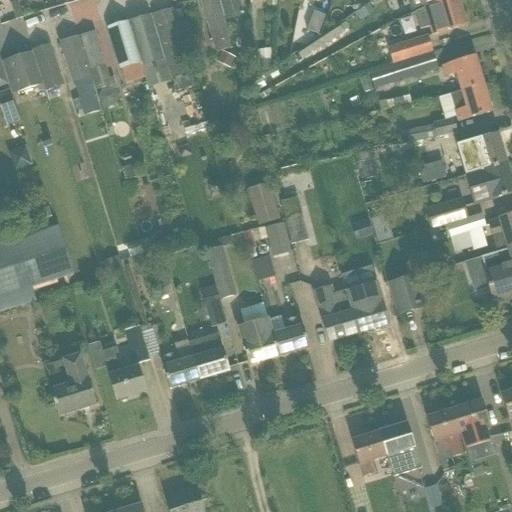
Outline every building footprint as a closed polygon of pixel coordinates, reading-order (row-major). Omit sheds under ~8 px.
[(217,0),(202,0),(201,0),(217,53),(233,48),(217,0)] [(407,0),(411,12),(423,8),(427,7),(435,5),(450,0),(407,0)] [(423,8),(414,12),(420,30),(429,27),(432,36),(446,32),(466,26),(457,0),(450,0),(435,5),(427,7),(423,8)] [(11,4),(16,20),(23,17),(18,2),(11,4)] [(152,15),(171,80),(173,79),(177,92),(195,87),(191,75),(195,73),(175,8),(152,15)] [(170,82),(164,61),(151,16),(128,23),(139,62),(148,89),(170,82)] [(139,62),(128,23),(108,29),(120,68),(139,62)] [(339,26),(304,49),(297,53),(302,61),(309,56),(344,34),(339,26)] [(79,37),(94,86),(95,91),(109,88),(112,89),(117,89),(113,77),(109,78),(96,32),(79,37)] [(78,37),(59,42),(72,83),(73,83),(76,91),(84,117),(101,112),(93,86),(78,37)] [(428,37),(388,49),(393,64),(433,52),(428,37)] [(32,51),(32,52),(43,86),(45,93),(65,87),(51,45),(32,51)] [(43,86),(32,52),(2,62),(13,95),(43,86)] [(370,76),(375,89),(438,69),(434,55),(370,76)] [(460,91),(483,85),(475,57),(441,67),(444,77),(455,74),(460,91)] [(460,92),(450,95),(454,112),(457,122),(472,118),(491,113),(483,85),(460,91),(460,92)] [(457,133),(453,119),(433,124),(433,126),(406,132),(407,134),(404,135),(405,138),(399,139),(400,145),(457,133)] [(497,134),(456,146),(465,176),(484,170),(506,164),(497,134)] [(358,172),(374,168),(371,151),(355,155),(358,172)] [(484,170),(465,176),(473,206),(483,203),(496,200),(511,194),(511,184),(506,164),(484,170)] [(442,166),(419,173),(423,184),(445,177),(442,166)] [(211,198),(224,194),(221,183),(208,186),(211,198)] [(258,227),(280,220),(269,183),(247,190),(258,227)] [(308,241),(298,198),(281,202),(291,245),(308,241)] [(463,198),(425,209),(431,229),(447,225),(468,218),(463,198)] [(468,218),(447,225),(448,230),(451,238),(469,233),(474,251),(487,247),(482,230),(486,228),(482,214),(468,218)] [(511,215),(501,219),(488,223),(493,239),(497,253),(506,250),(511,248),(511,215)] [(368,221),(355,226),(360,240),(373,235),(368,221)] [(291,253),(284,225),(266,229),(273,258),(291,253)] [(58,227),(0,245),(0,313),(36,302),(32,288),(73,275),(58,227)] [(264,228),(258,230),(261,241),(267,239),(264,228)] [(250,232),(243,234),(248,251),(254,249),(255,249),(253,243),(250,232)] [(146,262),(171,255),(167,242),(155,245),(153,238),(140,242),(146,262)] [(233,238),(233,247),(241,248),(242,238),(233,238)] [(236,296),(222,247),(207,251),(221,300),(236,296)] [(511,248),(506,250),(481,258),(488,280),(487,281),(492,300),(511,294),(511,248)] [(269,258),(251,263),(255,276),(273,271),(269,258)] [(424,308),(415,276),(389,283),(398,316),(424,308)] [(319,312),(322,324),(328,343),(358,334),(352,313),(347,298),(346,291),(334,294),(332,286),(313,291),(319,312)] [(375,289),(347,298),(352,313),(358,334),(388,325),(382,306),(379,295),(376,295),(375,289)] [(217,293),(202,297),(211,327),(226,323),(217,293)] [(282,322),(269,326),(278,358),(309,349),(300,318),(283,323),(282,322)] [(248,367),(278,358),(269,326),(267,319),(237,328),(248,367)] [(149,360),(149,359),(141,334),(140,327),(125,331),(135,365),(149,360)] [(152,330),(141,334),(149,359),(160,355),(152,330)] [(218,335),(188,344),(190,350),(193,360),(199,381),(229,372),(224,353),(220,341),(218,335)] [(176,354),(160,359),(163,371),(169,390),(199,381),(193,360),(190,350),(188,344),(188,343),(174,347),(176,354)] [(124,372),(119,356),(116,349),(103,353),(110,377),(109,377),(116,401),(145,392),(138,368),(124,372)] [(67,374),(48,379),(51,392),(53,397),(59,416),(94,406),(89,387),(80,356),(63,361),(67,374)] [(511,392),(501,395),(508,420),(509,419),(511,428),(511,392)] [(482,401),(454,410),(466,449),(489,441),(485,427),(489,426),(488,420),(482,401)] [(454,410),(426,419),(432,438),(434,443),(438,455),(444,474),(457,471),(453,457),(467,453),(466,449),(454,410)] [(407,424),(379,433),(386,457),(393,478),(421,469),(413,443),(407,424)] [(370,462),(386,457),(379,433),(351,441),(359,466),(363,478),(374,474),(370,462)] [(203,511),(196,489),(165,498),(169,511),(203,511)]
